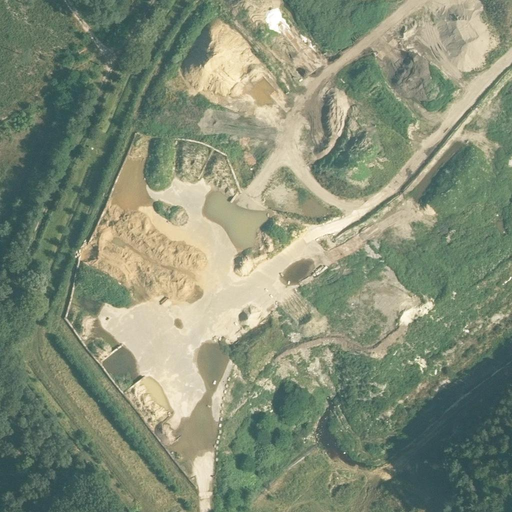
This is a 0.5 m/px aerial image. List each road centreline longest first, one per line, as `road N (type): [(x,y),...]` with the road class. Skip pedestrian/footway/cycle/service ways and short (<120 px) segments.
road 1 (track): [(511,60),(358,222),(317,231),(264,264),(178,341),(133,311),(124,282),(153,223),(244,199),(338,64),(414,0)]
road 2 (track): [(185,0),(136,80),(32,334),(41,368),(145,511)]
road 3 (track): [(156,0),(95,97),(0,325)]
